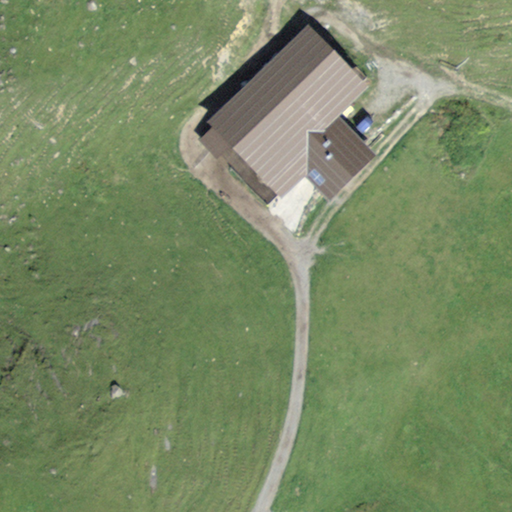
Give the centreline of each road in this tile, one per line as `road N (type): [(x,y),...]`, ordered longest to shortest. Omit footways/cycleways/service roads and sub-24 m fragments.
road 1 (track): [(262,511),(297,393),(240,226),(243,209),(404,163),(472,128),(511,124)]
road 2 (track): [(243,209),(193,165),(190,125),(242,46),(256,0)]
